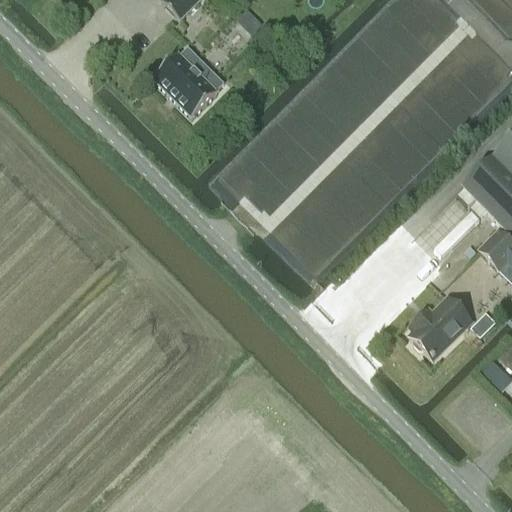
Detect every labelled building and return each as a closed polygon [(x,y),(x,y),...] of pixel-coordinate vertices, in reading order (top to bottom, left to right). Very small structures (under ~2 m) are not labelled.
[(163,0),(158,6),(179,27),(204,0),(163,0)] [(261,64),(277,80),(291,65),(274,49),(261,64)] [(151,85),(190,124),(215,98),(176,59),(151,85)] [(511,143),(460,195),(511,246),(511,143)] [(511,252),(496,236),(476,256),(498,277),(511,263),(511,252)] [(469,329),(446,305),(430,320),(427,317),(408,335),(412,339),(407,343),(412,347),(412,351),(417,357),(421,357),(431,367),(469,329)]
